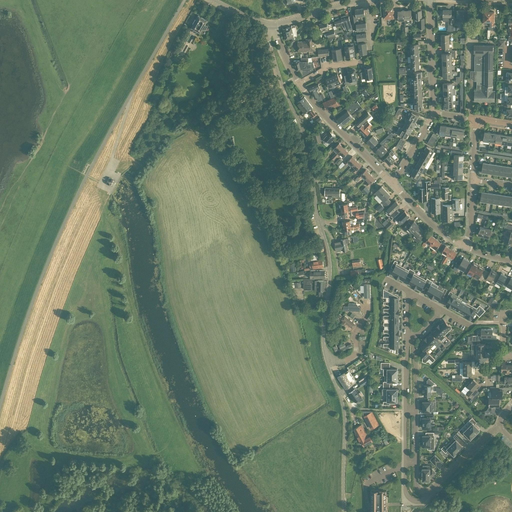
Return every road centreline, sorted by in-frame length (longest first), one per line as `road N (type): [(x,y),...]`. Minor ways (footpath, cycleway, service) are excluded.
road 1 (tertiary): [(326,360),(327,248),(306,143),(266,23)]
road 2 (track): [(281,84),(116,164)]
road 3 (residential): [(393,182),(300,84)]
road 4 (tertiary): [(343,511),(338,391)]
